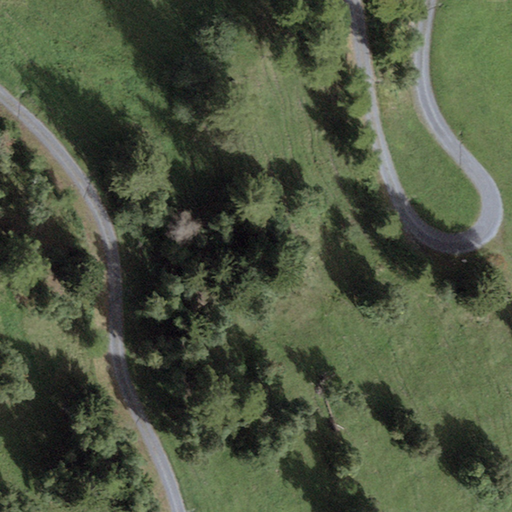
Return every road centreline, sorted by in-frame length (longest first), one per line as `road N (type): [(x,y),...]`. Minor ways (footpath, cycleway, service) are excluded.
road 1 (track): [(352,0),(388,190),(401,218),(423,240),(446,248),(492,234),(498,211),(430,109),(424,80),(434,0)]
road 2 (track): [(182,511),(168,464),(124,381),(103,214),(87,185),(0,89)]
